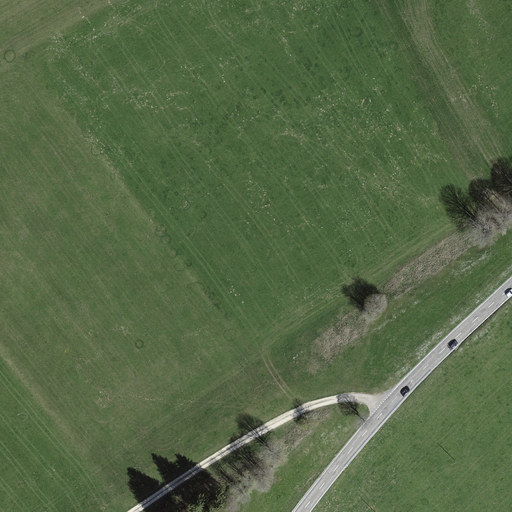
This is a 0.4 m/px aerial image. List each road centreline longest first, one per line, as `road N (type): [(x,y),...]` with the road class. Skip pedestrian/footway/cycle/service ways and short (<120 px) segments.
road 1 (unclassified): [(387,406),(358,397),(311,405),(241,440),(133,511)]
road 2 (secondary): [(511,285),(387,406)]
road 3 (secondary): [(387,406),(301,511)]
